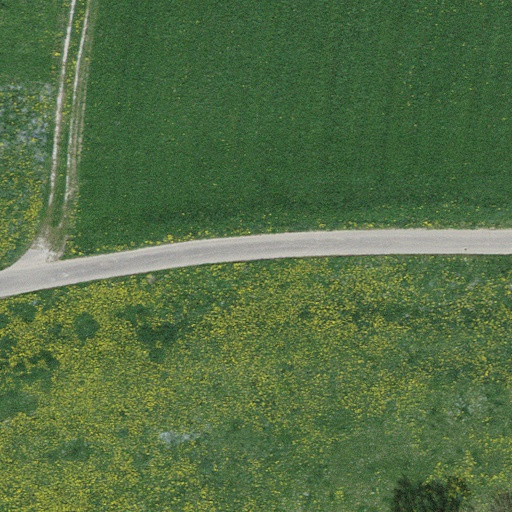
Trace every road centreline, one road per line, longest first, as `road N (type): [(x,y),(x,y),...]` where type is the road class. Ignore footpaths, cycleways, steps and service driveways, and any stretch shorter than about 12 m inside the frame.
road 1 (track): [(511,240),(207,251),(0,281)]
road 2 (track): [(29,276),(58,215),(82,0)]
